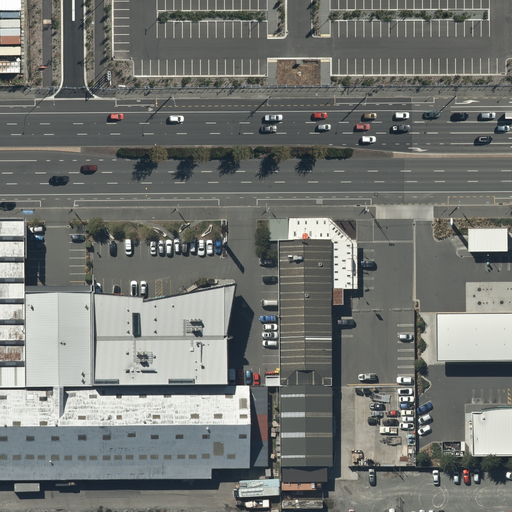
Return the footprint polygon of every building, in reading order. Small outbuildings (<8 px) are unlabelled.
[(2,57),(2,87),(147,86),(146,0),(113,0),(114,40),(73,41),(73,0),(44,0),(45,57),(2,57)] [(24,222),(0,221),(0,389),(25,389),(23,293),(24,222)] [(269,247),(278,247),(278,259),(279,387),(280,474),(332,474),(331,386),(331,312),(342,312),(342,295),(356,295),(356,248),(329,224),(270,224),(269,247)] [(508,229),(469,229),(469,241),(469,252),(508,251),(508,240),(508,229)] [(143,300),(86,294),(86,388),(226,387),(226,340),(235,287),(143,305),(143,300)] [(86,294),(23,293),(25,389),(86,388),(86,294)] [(438,314),(438,362),(492,362),(511,361),(511,313),(491,314),(438,314)] [(0,476),(214,476),(214,464),(267,464),(267,387),(226,387),(86,388),(25,389),(0,389),(0,476)] [(482,413),(473,414),(473,457),(511,456),(511,409),(510,409),(491,410),(482,413)]
